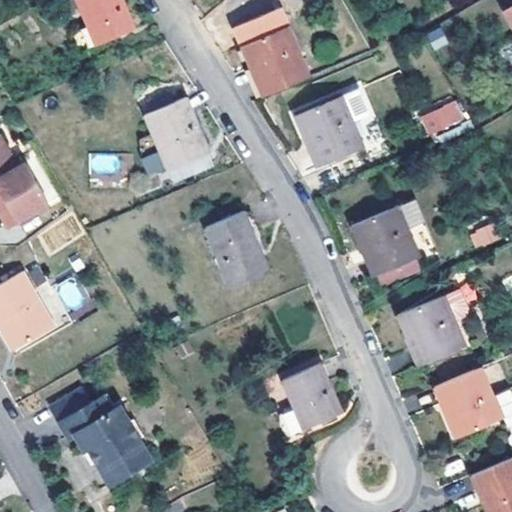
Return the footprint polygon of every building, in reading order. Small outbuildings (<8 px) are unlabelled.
[(122,0),(79,0),(98,45),(136,29),(122,0)] [(262,64),(275,92),(313,75),(291,25),(243,46),(253,69),(262,64)] [(427,33),(434,49),(448,43),(441,27),(427,33)] [(253,69),(266,95),(275,92),(262,64),(253,69)] [(344,94),(297,114),(307,137),(316,132),(329,160),(366,145),(355,120),(372,113),(361,87),(344,94)] [(188,99),(148,115),(171,169),(211,154),(188,99)] [(427,120),(435,133),(456,121),(449,107),(427,120)] [(319,165),(329,160),(316,132),(307,137),(319,165)] [(120,181),(121,153),(89,152),(88,180),(120,181)] [(147,176),(164,170),(157,152),(141,158),(147,176)] [(0,156),(0,206),(11,221),(41,200),(14,161),(7,165),(0,156)] [(0,222),(3,227),(11,221),(0,206),(0,222)] [(400,208),(355,227),(376,276),(421,258),(400,208)] [(246,211),(209,226),(235,289),(273,273),(246,211)] [(492,222),(467,234),(475,250),(500,238),(492,222)] [(56,319),(18,266),(0,279),(0,319),(2,317),(9,327),(5,331),(17,347),(56,319)] [(71,277),(55,286),(68,310),(84,302),(71,277)] [(463,292),(448,298),(457,320),(469,315),(471,307),(463,292)] [(447,296),(401,315),(410,337),(419,332),(432,361),(468,345),(457,320),(448,298),(447,296)] [(2,317),(0,319),(0,323),(5,331),(9,327),(2,317)] [(422,365),(432,361),(419,332),(410,337),(422,365)] [(323,365),(286,379),(307,429),(345,413),(323,365)] [(484,367),(446,383),(457,409),(448,414),(458,437),(506,417),(497,397),(484,367)] [(446,383),(437,387),(448,414),(457,409),(446,383)] [(77,389),(48,407),(65,436),(73,433),(82,450),(87,447),(108,483),(128,473),(124,466),(147,453),(119,405),(108,411),(100,397),(86,404),(77,389)] [(511,389),(497,397),(506,417),(511,414),(511,389)] [(151,460),(147,453),(124,466),(128,473),(151,460)] [(511,511),(511,459),(474,475),(489,511),(511,511)]
